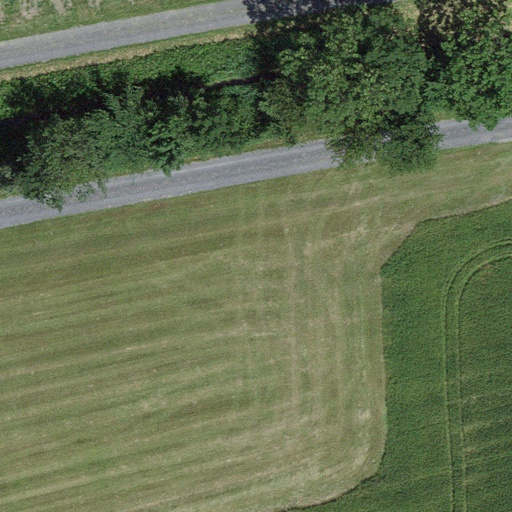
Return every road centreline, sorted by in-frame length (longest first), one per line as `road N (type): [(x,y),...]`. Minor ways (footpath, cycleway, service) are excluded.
road 1 (track): [(0,215),(511,127)]
road 2 (track): [(304,0),(0,52)]
